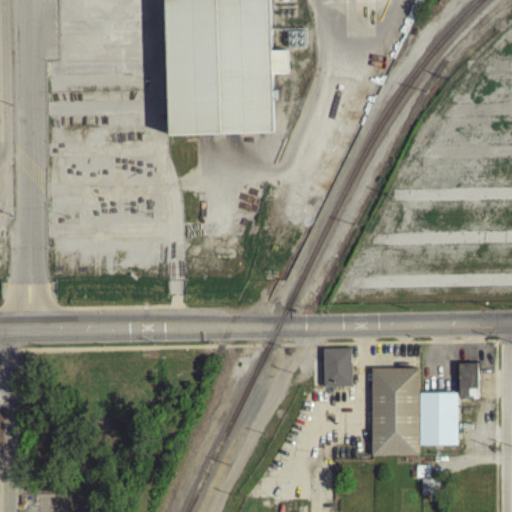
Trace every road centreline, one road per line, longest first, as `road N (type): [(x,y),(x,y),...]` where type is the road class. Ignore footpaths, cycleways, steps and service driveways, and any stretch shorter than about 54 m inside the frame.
road 1 (tertiary): [(511,318),(0,328)]
road 2 (residential): [(510,319),(510,511)]
road 3 (residential): [(9,328),(10,511)]
